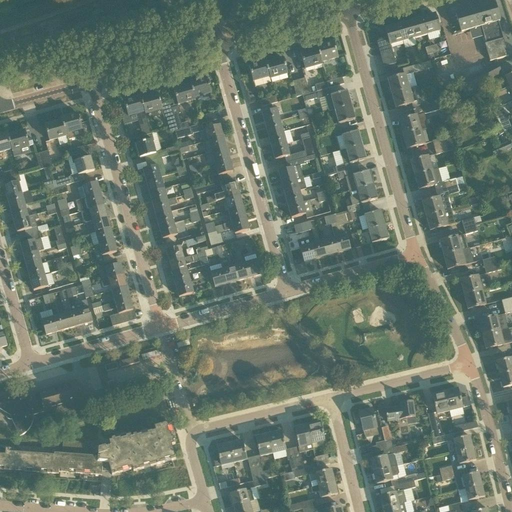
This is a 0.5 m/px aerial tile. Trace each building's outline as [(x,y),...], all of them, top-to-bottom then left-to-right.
[(494,2),(478,7),(455,13),(461,33),(481,27),(486,44),(485,44),(490,62),(508,57),(498,22),(500,22),(494,2)] [(427,35),(438,32),(440,32),(435,14),(422,18),(427,35)] [(427,35),(422,18),(410,21),(415,39),(427,35)] [(415,39),(410,21),(398,25),(402,42),(415,39)] [(402,42),(398,25),(385,29),(388,39),(390,46),(391,46),(402,42)] [(390,46),(388,39),(377,42),(379,49),(390,46)] [(338,58),(334,43),(317,47),(318,50),(321,63),(338,58)] [(391,46),(390,46),(379,49),(380,55),(392,52),(391,46)] [(433,54),(430,47),(425,49),(428,59),(434,57),(433,54)] [(305,69),(322,65),(321,63),(318,50),(300,54),(305,69)] [(382,61),(394,58),(392,52),(380,55),(382,61)] [(405,54),(407,61),(413,59),(411,52),(405,54)] [(394,58),(382,61),(384,67),(395,64),(394,58)] [(283,59),(277,61),(276,59),(265,63),(270,77),(270,79),(287,74),(283,59)] [(402,69),(404,76),(405,75),(405,76),(432,69),(430,61),(402,69)] [(270,77),(265,63),(249,67),(253,82),(270,77)] [(469,72),(483,68),(482,63),(468,67),(469,72)] [(497,64),(490,67),(459,84),(464,94),(502,73),(497,64)] [(502,96),(501,93),(493,96),(496,105),(511,98),(511,74),(503,78),(509,93),(502,96)] [(409,89),(405,76),(405,75),(404,76),(387,80),(391,94),(409,89)] [(305,78),(298,80),(303,96),(309,94),(305,78)] [(342,78),(327,82),(328,89),(344,84),(342,78)] [(191,86),(194,98),(211,94),(207,79),(190,83),(191,86)] [(302,96),(303,96),(298,80),(292,82),(296,98),(302,96)] [(178,105),(195,100),(194,98),(191,86),(174,90),(178,105)] [(395,109),(418,102),(417,98),(419,97),(417,87),(409,89),(391,94),(395,109)] [(329,112),(334,110),(351,105),(347,91),(325,97),(329,112)] [(311,108),(309,101),(318,99),(316,92),(309,94),(303,96),(302,96),(306,109),(311,108)] [(145,114),(162,109),(158,95),(152,96),(151,94),(140,97),(145,114)] [(277,103),(275,96),(260,101),(262,107),(277,103)] [(146,118),(145,114),(140,97),(124,102),(128,117),(137,114),(138,120),(146,118)] [(420,101),(421,102),(422,108),(434,104),(432,97),(422,100),(420,101)] [(511,113),(511,112),(511,101),(499,109),(502,117),(511,114),(511,113)] [(434,104),(422,108),(424,114),(442,109),(440,104),(435,105),(434,104)] [(332,125),(334,131),(347,128),(346,122),(355,120),(351,105),(334,110),(338,124),(332,125)] [(265,125),(279,121),(276,110),(262,114),(265,125)] [(177,131),(189,128),(188,122),(182,124),(179,113),(173,115),(177,131)] [(78,115),(62,120),(66,136),(67,141),(75,139),(73,132),(82,129),(78,114),(77,115),(78,115)] [(215,114),(199,118),(201,124),(217,120),(215,114)] [(399,121),(403,136),(421,131),(421,130),(428,128),(424,114),(399,121)] [(174,131),(175,132),(177,131),(173,115),(166,117),(170,132),(174,131)] [(66,136),(62,120),(61,119),(62,122),(46,126),(45,126),(49,141),(66,136)] [(283,133),(279,121),(265,125),(269,137),(283,133)] [(510,129),(506,123),(492,131),(496,138),(500,135),(510,129)] [(205,129),(209,141),(223,137),(220,125),(205,129)] [(192,135),(190,127),(189,128),(177,131),(175,132),(177,140),(192,135)] [(135,132),(136,139),(152,134),(150,128),(135,132)] [(349,134),(347,128),(334,131),(335,138),(342,136),(345,150),(362,145),(358,131),(349,134)] [(421,131),(403,136),(407,149),(425,144),(421,131)] [(22,155),(20,149),(29,147),(33,146),(30,134),(26,135),(25,132),(24,132),(25,132),(8,137),(8,134),(12,152),(14,157),(22,155)] [(283,133),(269,137),(272,149),(286,145),(283,133)] [(12,152),(8,134),(7,134),(7,135),(0,136),(0,152),(11,150),(12,152)] [(152,134),(136,139),(138,144),(136,145),(140,158),(156,154),(152,142),(154,142),(152,134)] [(226,149),(223,137),(209,141),(212,153),(226,149)] [(432,142),(434,149),(452,144),(451,139),(450,137),(444,139),(432,142)] [(310,138),(302,140),(307,158),(315,156),(310,138)] [(188,147),(193,146),(192,141),(178,145),(179,146),(178,146),(179,150),(188,147)] [(495,148),(495,149),(491,150),(493,156),(498,154),(498,155),(511,148),(511,146),(510,141),(495,148)] [(434,149),(436,155),(454,150),(452,144),(434,149)] [(275,160),(289,156),(286,145),(272,149),(275,160)] [(343,166),(336,168),(337,174),(358,168),(357,162),(366,159),(362,145),(345,150),(339,152),(343,166)] [(71,157),(86,153),(84,146),(69,151),(71,157)] [(180,153),(179,150),(178,146),(166,150),(168,156),(180,153)] [(229,161),(226,149),(212,153),(215,165),(229,161)] [(48,151),(42,153),(46,169),(48,168),(53,167),(48,151)] [(42,153),(35,155),(40,170),(43,169),(46,169),(42,153)] [(73,164),(74,164),(78,176),(94,171),(90,157),(88,158),(86,153),(71,157),(73,164)] [(278,172),(282,184),(303,178),(300,166),(304,164),(304,163),(316,159),(315,156),(307,158),(286,164),(288,169),(278,172)] [(414,176),(432,172),(428,157),(410,162),(414,176)] [(143,170),(146,182),(160,178),(166,176),(161,159),(147,163),(148,168),(143,170)] [(233,172),(229,161),(215,165),(218,175),(218,176),(220,176),(233,172)] [(46,169),(43,169),(47,182),(52,180),(48,168),(46,169)] [(336,168),(326,171),(327,176),(334,175),(337,174),(336,168)] [(345,178),(349,192),(373,185),(369,171),(360,174),(358,168),(337,174),(338,180),(345,178)] [(19,176),(17,169),(2,174),(3,180),(19,176)] [(418,190),(436,185),(442,184),(438,170),(432,172),(414,176),(418,190)] [(211,185),(222,182),(220,176),(218,176),(218,175),(208,177),(211,185)] [(5,186),(18,182),(20,181),(19,176),(3,180),(5,186)] [(52,182),(53,185),(54,189),(66,185),(72,183),(71,177),(52,182)] [(146,182),(149,193),(164,189),(160,178),(146,182)] [(285,195),(299,191),(306,189),(304,182),(303,178),(282,184),(285,195)] [(202,194),(208,192),(222,188),(236,184),(234,179),(222,182),(211,185),(206,186),(200,188),(202,194)] [(457,187),(457,186),(455,180),(444,183),(446,190),(457,187)] [(7,198),(22,194),(18,182),(5,186),(4,186),(7,198)] [(86,199),(100,194),(97,183),(83,187),(86,199)] [(222,188),(223,194),(214,197),(216,202),(225,200),(239,196),(236,184),(222,188)] [(447,196),(457,193),(458,196),(466,193),(464,184),(457,186),(457,187),(446,190),(447,196)] [(54,189),(54,190),(56,196),(68,192),(66,185),(54,189)] [(377,199),(373,185),(349,192),(351,198),(349,198),(351,206),(346,207),(348,214),(357,211),(370,208),(368,202),(377,199)] [(167,201),(164,189),(149,193),(153,205),(167,201)] [(285,195),(288,207),(302,203),(299,191),(285,195)] [(7,198),(10,210),(25,206),(22,194),(7,198)] [(79,213),(89,210),(103,206),(100,194),(86,199),(76,201),(79,213)] [(225,200),(227,206),(228,211),(242,207),(239,196),(225,200)] [(422,203),(426,217),(444,212),(440,198),(422,203)] [(167,201),(153,205),(156,216),(170,212),(169,207),(177,205),(175,199),(167,201)] [(302,203),(288,207),(291,219),(313,213),(310,201),(302,203)] [(28,217),(25,206),(10,210),(14,221),(28,217)] [(89,210),(92,222),(107,218),(103,206),(89,210)] [(242,207),(228,211),(232,223),(246,219),(242,207)] [(370,208),(357,211),(362,231),(368,230),(385,225),(381,211),(371,214),(370,208)] [(452,210),(444,212),(426,217),(430,231),(455,224),(452,210)] [(170,212),(156,216),(159,228),(173,224),(170,212)] [(340,213),(328,216),(331,225),(332,228),(348,224),(347,222),(345,214),(340,216),(340,213)] [(17,233),(37,227),(35,221),(39,220),(37,215),(28,217),(14,221),(17,233)] [(92,222),(86,224),(89,235),(110,229),(107,218),(92,222)] [(476,226),(473,218),(461,222),(463,229),(476,226)] [(215,227),(206,230),(211,246),(223,243),(220,233),(233,229),(235,234),(249,231),(246,219),(232,223),(215,227)] [(296,234),(303,232),(307,231),(305,223),(294,226),(296,234)] [(47,224),(37,227),(39,233),(48,230),(47,224)] [(173,224),(159,228),(162,240),(177,236),(173,224)] [(388,239),(385,225),(368,230),(372,244),(388,239)] [(476,226),(463,229),(465,235),(477,232),(476,226)] [(110,229),(89,235),(89,236),(96,234),(99,245),(113,241),(110,229)] [(357,233),(351,235),(355,249),(361,247),(357,233)] [(338,253),(350,250),(347,236),(335,239),(338,253)] [(443,256),(461,251),(458,237),(439,242),(443,256)] [(44,251),(40,239),(20,244),(24,256),(38,252),(44,251)] [(323,242),(327,256),(338,253),(335,239),(323,242)] [(113,241),(99,245),(102,256),(116,253),(113,241)] [(311,245),(315,260),(327,256),(323,242),(311,245)] [(311,245),(300,249),(304,263),(315,260),(311,245)] [(166,251),(169,263),(183,259),(180,247),(166,251)] [(447,270),(465,266),(461,251),(443,256),(447,270)] [(41,264),(38,252),(24,256),(27,268),(41,264)] [(172,274),(187,270),(185,265),(199,261),(199,260),(207,258),(205,253),(197,255),(183,259),(169,263),(172,274)] [(484,268),(496,265),(494,258),(482,261),(484,268)] [(246,264),(250,278),(261,275),(257,260),(246,264)] [(220,262),(222,270),(226,285),(238,281),(234,267),(229,268),(227,261),(220,262)] [(30,279),(44,275),(41,264),(27,268),(30,279)] [(105,268),(109,280),(123,276),(120,264),(105,268)] [(246,264),(234,267),(238,281),(250,278),(246,264)] [(484,268),(486,274),(498,271),(496,265),(484,268)] [(172,274),(176,286),(190,282),(187,270),(172,274)] [(226,285),(222,270),(211,274),(215,288),(226,285)] [(30,279),(33,291),(48,287),(44,275),(30,279)] [(460,281),(464,296),(482,291),(489,289),(486,278),(484,278),(484,275),(460,281)] [(110,285),(112,291),(126,287),(123,276),(109,280),(101,282),(103,287),(110,285)] [(190,282),(176,286),(179,298),(193,294),(190,282)] [(94,296),(91,285),(82,288),(86,299),(94,296)] [(112,291),(115,303),(129,299),(126,287),(112,291)] [(73,297),(71,289),(66,290),(70,305),(69,305),(71,313),(66,314),(69,329),(81,326),(75,304),(73,297)] [(486,305),(482,292),(482,291),(464,296),(468,310),(486,305)] [(511,305),(511,297),(501,301),(503,308),(511,305)] [(115,303),(102,307),(93,309),(95,315),(104,312),(117,309),(118,314),(110,317),(112,327),(128,323),(125,313),(133,311),(129,299),(115,303)] [(92,322),(88,308),(86,301),(75,304),(81,326),(92,322)] [(511,305),(503,308),(505,314),(511,312),(511,305)] [(69,329),(66,314),(54,318),(58,332),(69,329)] [(503,315),(497,316),(479,321),(482,336),(506,330),(503,315)] [(46,335),(58,332),(54,318),(42,321),(46,335)] [(506,330),(482,336),(485,350),(511,344),(507,329),(506,330)] [(511,358),(496,363),(500,376),(511,372),(511,358)] [(511,372),(500,376),(503,389),(511,386),(511,372)] [(32,420),(33,415),(81,401),(75,381),(39,392),(40,394),(30,397),(28,396),(24,392),(21,391),(20,390),(19,391),(20,391),(19,394),(12,393),(6,393),(0,394),(0,403),(7,412),(6,413),(6,416),(7,418),(9,420),(11,419),(12,419),(19,428),(16,430),(19,436),(18,436),(18,437),(22,435),(26,431),(30,427),(32,420)] [(462,408),(469,407),(467,397),(460,399),(458,390),(445,393),(449,411),(462,408)] [(449,411),(445,393),(432,396),(437,415),(449,411)] [(406,403),(400,404),(401,407),(385,409),(387,422),(415,418),(412,402),(411,402),(410,400),(406,401),(406,403)] [(370,431),(371,434),(378,432),(372,410),(359,414),(363,433),(370,431)] [(175,444),(169,423),(154,427),(155,431),(151,432),(151,431),(131,436),(130,434),(109,440),(110,445),(100,448),(98,444),(64,441),(63,454),(57,454),(57,449),(17,446),(17,449),(6,449),(5,455),(0,454),(0,469),(58,474),(58,472),(101,476),(102,470),(110,471),(112,474),(133,469),(133,472),(175,459),(171,445),(175,444)] [(323,436),(322,432),(320,423),(307,426),(313,449),(325,446),(324,441),(323,436)] [(466,425),(456,427),(453,428),(455,434),(467,431),(466,425)] [(312,449),(313,449),(307,426),(294,429),(297,438),(296,438),(297,442),(298,442),(299,447),(297,447),(299,454),(313,450),(312,449)] [(432,439),(444,436),(439,437),(437,427),(431,429),(433,439),(432,439)] [(284,441),(283,441),(281,432),(268,435),(273,453),(285,450),(284,445),(285,445),(284,441)] [(273,453),(268,435),(256,438),(258,447),(257,448),(258,451),(259,451),(260,457),(273,453)] [(444,436),(432,439),(433,445),(446,442),(444,436)] [(453,441),(456,453),(472,449),(469,436),(453,441)] [(393,448),(391,440),(384,442),(386,450),(393,449),(393,448)] [(229,445),(234,463),(246,460),(245,455),(246,454),(245,451),(244,451),(242,441),(229,445)] [(384,442),(384,441),(378,443),(378,446),(367,449),(369,454),(378,452),(386,450),(384,442)] [(221,466),(234,463),(229,445),(217,448),(219,457),(213,458),(215,467),(221,466)] [(405,445),(393,448),(393,449),(394,455),(400,453),(407,452),(405,445)] [(459,466),(475,461),(472,449),(456,453),(459,466)] [(394,456),(392,455),(370,460),(373,472),(397,467),(394,456)] [(300,456),(294,458),(298,471),(304,470),(300,456)] [(324,456),(315,458),(317,466),(317,467),(318,467),(330,464),(328,458),(325,459),(324,456)] [(292,473),(294,473),(298,471),(294,458),(289,459),(292,473)] [(255,467),(259,481),(264,480),(265,480),(264,479),(270,478),(269,471),(263,473),(261,466),(255,467)] [(248,483),(259,481),(255,467),(250,468),(253,482),(248,483)] [(390,482),(390,481),(392,481),(392,477),(397,476),(399,473),(397,467),(373,472),(376,485),(390,482)] [(439,470),(440,476),(453,473),(451,467),(439,470)] [(304,470),(298,471),(294,473),(295,479),(307,476),(305,469),(304,470)] [(331,470),(319,473),(309,476),(310,482),(316,481),(318,486),(334,482),(331,470)] [(453,473),(440,476),(442,482),(454,479),(453,473)] [(464,488),(465,489),(481,485),(478,473),(461,477),(464,488)] [(416,475),(406,477),(400,479),(401,485),(414,482),(417,481),(416,475)] [(237,479),(235,480),(226,482),(227,488),(239,485),(237,479)] [(264,480),(259,481),(248,483),(249,489),(266,485),(265,480),(264,480)] [(337,495),(334,482),(318,486),(310,488),(312,493),(319,492),(321,499),(337,495)] [(403,491),(411,489),(416,488),(414,482),(401,485),(403,491)] [(460,499),(466,497),(468,502),(484,498),(481,485),(465,489),(458,491),(460,499)] [(229,495),(233,507),(249,502),(254,501),(251,490),(246,492),(245,490),(229,495)] [(404,496),(397,498),(395,493),(379,497),(382,509),(404,504),(406,503),(404,496)] [(290,511),(302,509),(315,506),(313,500),(288,507),(289,511),(290,511)] [(251,511),(249,502),(233,507),(234,511),(251,511)] [(449,511),(451,511),(462,509),(460,503),(448,506),(448,507),(449,511)]
